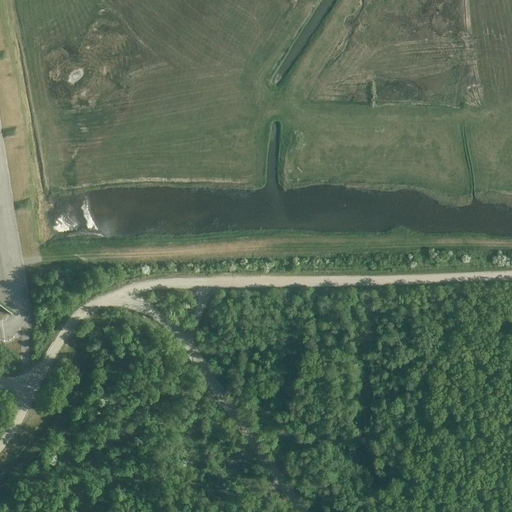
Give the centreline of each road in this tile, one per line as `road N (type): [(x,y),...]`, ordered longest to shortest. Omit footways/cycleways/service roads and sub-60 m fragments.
road 1 (track): [(511,273),(115,293),(81,312),(31,381),(0,383)]
road 2 (unknown): [(269,478),(212,396),(256,407),(272,450)]
